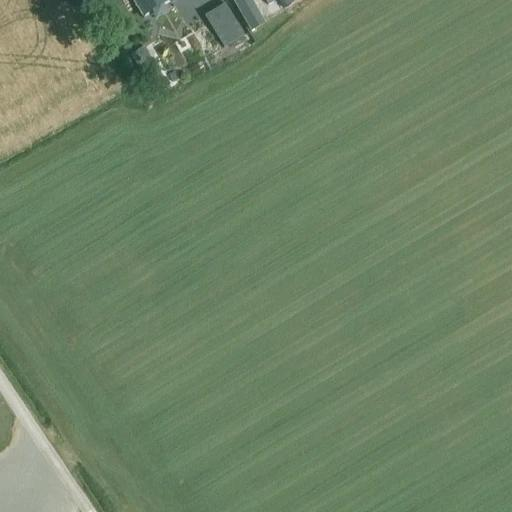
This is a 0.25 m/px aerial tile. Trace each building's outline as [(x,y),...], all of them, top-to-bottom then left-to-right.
[(170,0),(131,0),(136,8),(143,19),(144,18),(138,8),(151,0),(168,0),(170,2),(171,1),(170,0)] [(251,0),(232,0),(251,32),(265,24),(251,0)] [(277,0),(283,10),(300,0),(277,0)] [(215,31),(224,47),(244,35),(234,19),(215,31)] [(153,62),(144,48),(131,56),(139,70),(153,62)]
